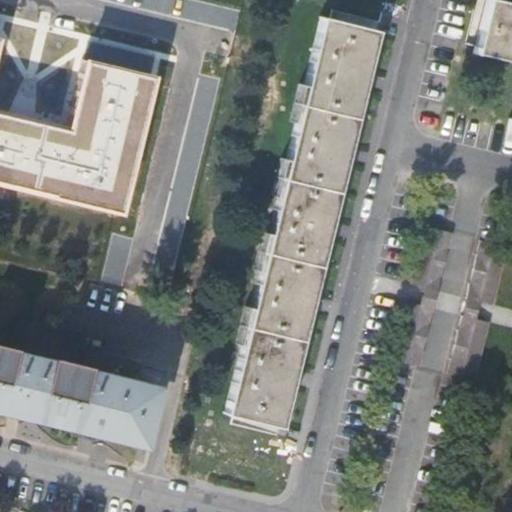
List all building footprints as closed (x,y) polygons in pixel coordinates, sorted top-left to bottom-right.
[(511,3),(500,0),(484,0),(472,52),(511,61),(511,3)] [(320,16),(222,413),(279,426),(290,378),(308,303),(327,228),(345,155),(363,78),(375,30),(320,16)] [(154,56),(87,40),(66,128),(0,111),(0,183),(116,212),(154,56)] [(425,288),(437,291),(450,232),(424,226),(410,285),(425,288)] [(465,297),(478,300),(492,304),(506,246),(479,239),(465,297)] [(425,288),(421,305),(432,308),(437,291),(425,288)] [(465,297),(461,314),(473,317),(478,300),(465,297)] [(432,308),(421,305),(406,302),(392,360),(419,366),(432,308)] [(473,317),(461,314),(447,372),(474,378),(488,321),(473,317)] [(0,349),(0,409),(15,413),(102,434),(139,444),(153,387),(0,349)]
